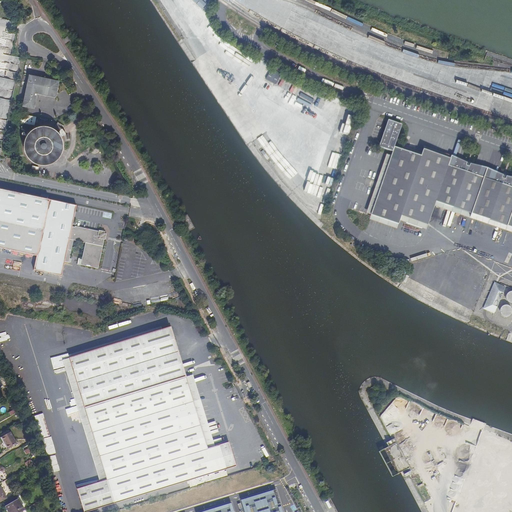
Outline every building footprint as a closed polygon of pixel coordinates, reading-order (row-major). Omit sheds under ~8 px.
[(265,79),(275,84),(279,76),(269,71),(265,79)] [(58,82),(29,76),(24,105),(34,108),(37,93),(55,97),(58,82)] [(324,109),(334,112),(336,104),(317,98),(314,108),(324,111),(324,109)] [(333,116),(342,119),(341,122),(349,125),(353,112),(336,106),(333,116)] [(16,121),(35,125),(36,117),(18,113),(16,121)] [(376,147),(391,152),(392,147),(400,125),(385,120),(376,147)] [(24,135),(23,139),(22,141),(22,143),(22,145),(22,147),(23,150),(24,153),(25,154),(26,156),(29,159),(32,161),(36,163),(38,164),(42,164),(46,164),(49,163),(53,161),(56,158),(57,156),(58,155),(59,153),(60,151),(61,147),(61,145),(61,143),(61,141),(60,138),(59,134),(57,132),(55,129),(53,128),(51,127),(50,126),(46,125),(42,125),(38,125),(36,125),(32,127),(29,129),(26,132),(24,135)] [(341,154),(345,139),(340,138),(335,152),(324,149),(320,163),(322,164),(317,180),(331,184),(340,154),(341,154)] [(511,180),(509,179),(510,178),(498,174),(497,175),(473,167),(474,165),(461,161),(460,163),(421,150),(419,156),(392,147),(391,152),(370,215),(397,224),(400,217),(426,226),(435,202),(447,206),(511,228),(511,180)] [(12,169),(13,170),(17,165),(15,164),(14,164),(13,163),(13,162),(12,161),(12,159),(12,158),(12,157),(6,157),(6,159),(6,162),(6,164),(7,166),(9,168),(10,168),(12,169)] [(273,168),(277,164),(273,158),(268,162),(273,168)] [(288,167),(278,175),(283,180),(292,172),(288,167)] [(295,188),(297,191),(303,186),(293,175),(285,182),(292,191),(295,188)] [(323,194),(327,184),(321,182),(317,191),(323,194)] [(98,231),(74,226),(74,227),(70,226),(75,206),(0,190),(0,248),(35,255),(33,269),(60,275),(63,261),(68,262),(72,240),(84,243),(79,264),(95,267),(97,266),(103,238),(98,231)] [(494,313),(504,286),(493,282),(482,309),(494,313)] [(508,317),(510,307),(500,304),(497,314),(508,317)] [(83,511),(235,465),(228,441),(212,446),(200,406),(194,408),(189,392),(195,390),(190,374),(184,376),(168,326),(68,357),(106,479),(99,481),(76,488),(83,511)] [(68,357),(61,360),(99,481),(106,479),(68,357)] [(36,369),(14,376),(17,383),(21,382),(25,393),(42,387),(36,369)] [(195,390),(189,392),(194,408),(200,406),(195,390)] [(17,444),(15,440),(11,433),(2,438),(9,449),(17,444)] [(283,511),(276,489),(241,500),(245,511),(283,511)] [(6,506),(9,511),(21,511),(22,511),(25,510),(19,499),(6,506)] [(234,511),(232,503),(201,511),(234,511)]
